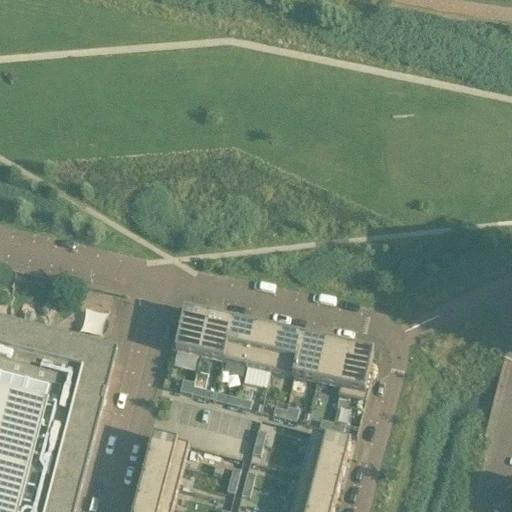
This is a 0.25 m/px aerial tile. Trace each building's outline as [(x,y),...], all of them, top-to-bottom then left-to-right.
[(200,361),(209,320),(185,314),(179,337),(177,337),(173,355),(200,361)] [(200,361),(224,366),(233,325),(209,320),(200,361)] [(256,330),(233,325),(224,366),(247,371),(256,330)] [(0,511),(76,511),(117,357),(107,354),(0,326),(0,511)] [(247,371),(244,387),(267,392),(270,376),(280,335),(256,330),(247,371)] [(294,382),(303,341),(280,335),(270,376),(294,382)] [(326,346),(303,341),(294,382),(317,387),(326,346)] [(350,351),(326,346),(317,387),(340,392),(341,392),(350,351)] [(341,392),(340,392),(339,399),(367,405),(372,380),(369,379),(374,357),(350,351),(341,392)] [(192,399),(194,390),(195,387),(183,384),(180,395),(192,399)] [(194,390),(192,399),(203,402),(206,394),(194,390)] [(238,411),(240,403),(228,400),(226,408),(238,411)] [(238,411),(250,414),(252,406),(240,403),(238,411)] [(285,423),(287,414),(275,411),(273,420),(285,423)] [(287,414),(285,423),(296,426),(300,414),(288,411),(287,414)] [(331,434),(333,427),(322,424),(320,431),(331,434)] [(333,427),(331,434),(343,437),(345,429),(333,427)] [(258,434),(255,446),(263,448),(266,436),(258,434)] [(313,437),(307,459),(345,469),(351,447),(313,437)] [(148,463),(184,472),(189,450),(154,441),(148,463)] [(260,460),(263,448),(255,446),(252,458),(260,460)] [(340,490),(345,469),(307,459),(302,480),(340,490)] [(143,483),(178,493),(184,472),(148,463),(143,483)] [(230,484),(238,486),(241,474),(233,472),(230,484)] [(245,488),(252,490),(255,478),(248,476),(245,488)] [(340,490),(302,480),(296,501),(335,511),(340,490)] [(143,483),(137,504),(166,511),(173,511),(178,493),(143,483)] [(227,496),(235,498),(238,486),(230,484),(227,496)] [(252,490),(245,488),(242,499),(249,501),(252,490)] [(296,501),(293,511),(334,511),(335,511),(296,501)]
